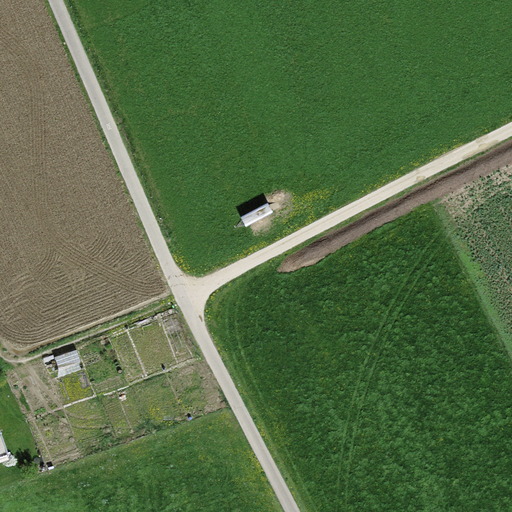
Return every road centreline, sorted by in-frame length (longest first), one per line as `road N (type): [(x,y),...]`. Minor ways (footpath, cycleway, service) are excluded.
road 1 (residential): [(290,511),(51,0)]
road 2 (track): [(511,135),(185,301)]
